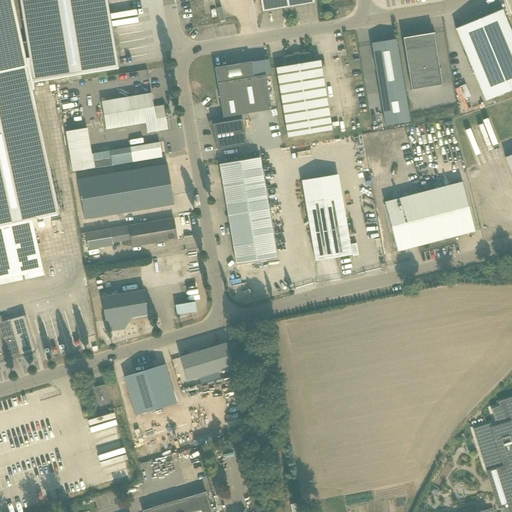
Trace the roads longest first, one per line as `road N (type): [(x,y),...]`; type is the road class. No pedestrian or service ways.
road 1 (unclassified): [(222,322),(177,52),(366,21)]
road 2 (unclassified): [(222,322),(511,248)]
road 3 (unclassified): [(0,390),(222,322)]
